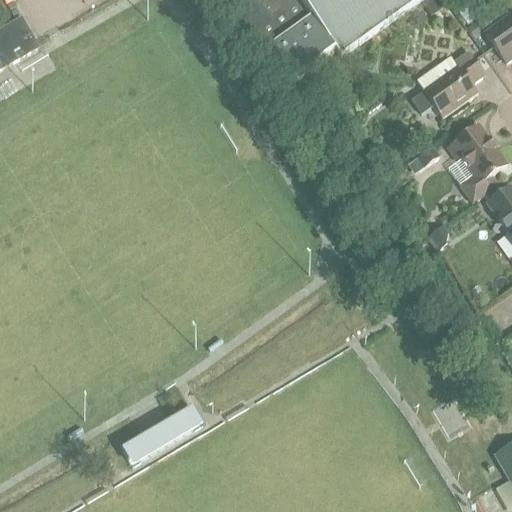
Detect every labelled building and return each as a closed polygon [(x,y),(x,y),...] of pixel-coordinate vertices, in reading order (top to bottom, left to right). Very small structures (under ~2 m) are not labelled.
[(254,0),(229,0),(293,89),(337,57),(299,4),(271,24),(267,18),(254,0)] [(254,0),(267,18),(271,24),(299,4),(337,57),(342,63),(428,0),(254,0)] [(437,2),(425,10),(426,12),(431,19),(443,11),(438,4),(437,2)] [(511,19),(486,37),(507,67),(511,63),(511,19)] [(0,75),(38,53),(20,24),(0,35),(0,75)] [(474,28),(467,33),(476,44),(482,39),(474,28)] [(471,56),(456,66),(459,70),(410,104),(421,121),(434,112),(442,124),(480,97),(474,89),(488,79),(471,56)] [(341,111),(330,119),(334,125),(346,117),(341,111)] [(343,121),(341,137),(362,139),(364,123),(343,121)] [(462,161),(474,180),(466,185),(464,195),(473,207),(498,190),(492,180),(508,169),(481,131),(451,152),(459,163),(462,161)] [(415,166),(409,170),(415,179),(421,175),(440,162),(434,153),(415,166)] [(511,192),(511,191),(488,208),(506,234),(505,235),(511,244),(511,192)] [(443,230),(430,239),(440,253),(448,248),(449,237),(443,230)] [(437,413),(456,438),(471,426),(453,402),(437,413)] [(511,449),(494,460),(511,490),(511,449)]
